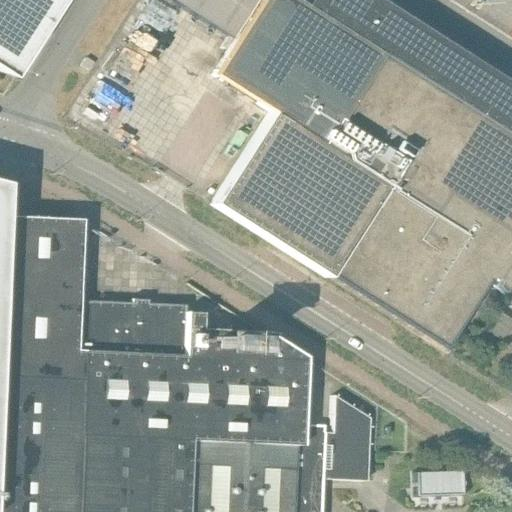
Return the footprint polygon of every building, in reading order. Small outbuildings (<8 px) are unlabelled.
[(0,0),(0,69),(43,0),(0,0)] [(167,0),(228,38),(241,19),(248,7),(252,0),(167,0)] [(327,273),(442,346),(483,281),(511,299),(511,89),(371,0),(302,0),(298,6),(288,0),(256,0),(250,9),(248,7),(241,19),(243,20),(208,75),(267,112),(208,205),(324,278),(327,273)] [(0,511),(315,511),(317,480),(362,481),(365,418),(329,396),(327,434),(319,434),(319,427),(296,426),(299,359),(259,333),(241,332),(241,326),(227,326),(227,331),(194,330),(194,314),(180,313),(180,306),(142,304),(127,304),(109,303),(109,302),(96,301),(96,303),(71,302),(74,221),(0,218),(0,511)] [(484,332),(511,349),(511,323),(496,313),(484,332)] [(459,472),(410,474),(411,498),(460,496),(459,472)]
